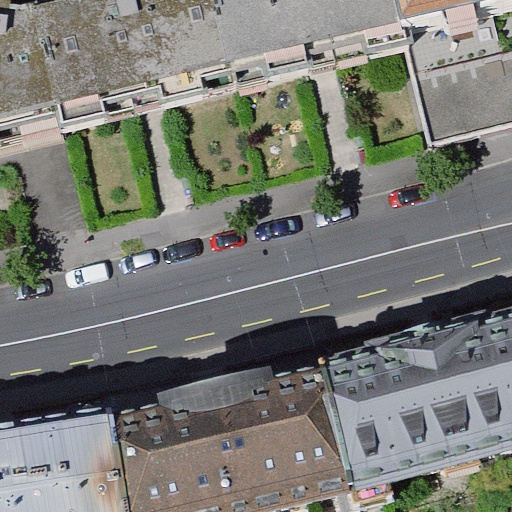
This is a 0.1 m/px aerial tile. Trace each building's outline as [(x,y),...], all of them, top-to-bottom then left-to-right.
[(0,0),(0,151),(65,136),(41,33),(18,31),(19,14),(25,14),(26,0),(0,0)] [(65,136),(239,97),(214,0),(181,0),(41,33),(65,136)] [(412,57),(397,0),(214,0),(239,97),(412,57)] [(511,0),(397,0),(412,57),(434,154),(511,135),(511,0)] [(377,506),(511,469),(511,325),(345,370),(377,506)] [(349,511),(377,506),(345,370),(122,416),(140,511),(349,511)] [(0,511),(140,511),(122,416),(0,436),(0,511)]
